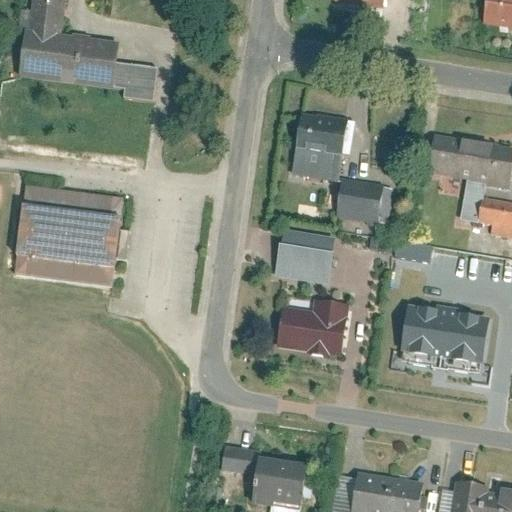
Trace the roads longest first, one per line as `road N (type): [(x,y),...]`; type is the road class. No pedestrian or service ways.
road 1 (residential): [(252,46),(210,352),(216,382)]
road 2 (residential): [(511,440),(242,395),(216,382)]
road 3 (residential): [(252,46),(511,87)]
